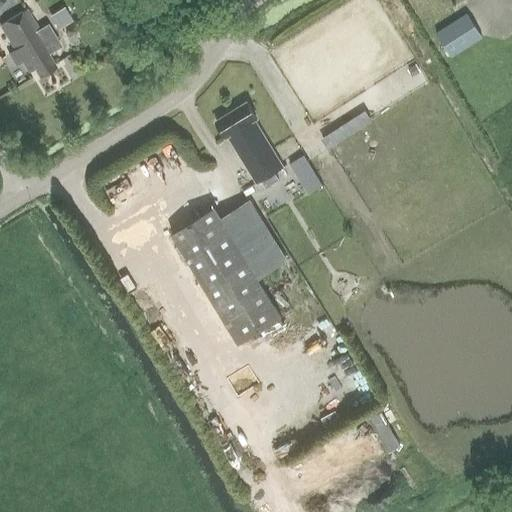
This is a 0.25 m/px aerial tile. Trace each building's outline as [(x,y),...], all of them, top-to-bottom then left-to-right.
[(12,16),(0,22),(0,26),(13,48),(8,52),(14,62),(20,59),(27,71),(32,67),(37,75),(54,65),(49,58),(62,50),(47,26),(39,31),(27,12),(25,8),(12,16)] [(449,56),(481,36),(472,23),(463,29),(458,20),(435,34),(449,56)] [(245,102),(215,121),(224,137),(227,136),(256,184),(281,168),(252,120),(255,118),(245,102)] [(365,115),(324,141),(331,151),(371,125),(365,115)] [(303,156),(288,165),(307,195),(322,186),(303,156)] [(212,207),(170,233),(239,344),(282,317),(258,279),(283,263),(247,202),(220,219),(212,207)] [(215,377),(229,400),(238,394),(224,372),(215,377)] [(331,488),(361,475),(358,468),(328,481),(331,488)]
